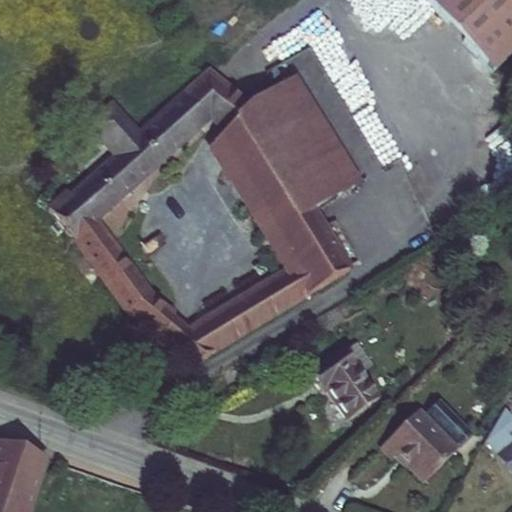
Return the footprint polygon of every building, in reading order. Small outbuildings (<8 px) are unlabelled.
[(294,0),(261,30),(294,67),(339,26),(316,0),(294,0)] [(511,53),(511,0),(419,0),(488,75),(511,53)] [(196,134),(204,122),(237,108),(204,70),(131,132),(104,100),(74,126),(102,157),(36,214),(168,367),(184,335),(89,226),(196,134)] [(292,77),(237,108),(305,212),(358,180),(292,77)] [(184,335),(168,367),(186,368),(343,274),(305,212),(246,114),(237,108),(196,134),(283,274),(184,335)] [(490,186),(511,173),(511,144),(508,138),(474,158),(490,186)] [(265,347),(275,365),(342,325),(332,307),(265,347)] [(318,389),(340,421),(374,399),(359,377),(374,367),(355,339),(303,375),(314,392),(318,389)] [(416,410),(375,450),(387,462),(390,459),(418,486),(472,434),(438,399),(421,415),(416,410)] [(511,421),(503,409),(484,442),(511,477),(511,421)] [(35,511),(52,457),(41,454),(0,441),(0,511),(35,511)]
